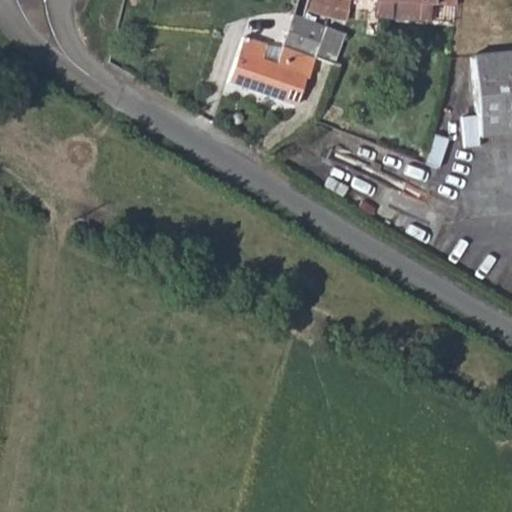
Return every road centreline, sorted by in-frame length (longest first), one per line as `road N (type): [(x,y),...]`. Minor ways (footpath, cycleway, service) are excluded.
road 1 (residential): [(511,323),(104,90)]
road 2 (residential): [(0,5),(14,28),(104,90)]
